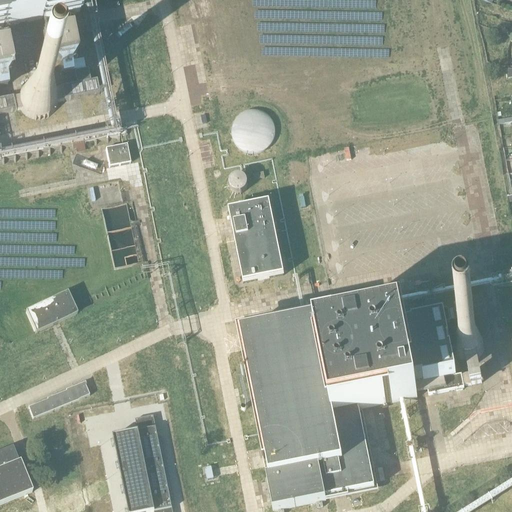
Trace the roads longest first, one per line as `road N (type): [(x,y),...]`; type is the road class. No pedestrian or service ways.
road 1 (unknown): [(0,35),(164,1)]
road 2 (unknown): [(136,345),(131,405),(110,429),(98,467)]
